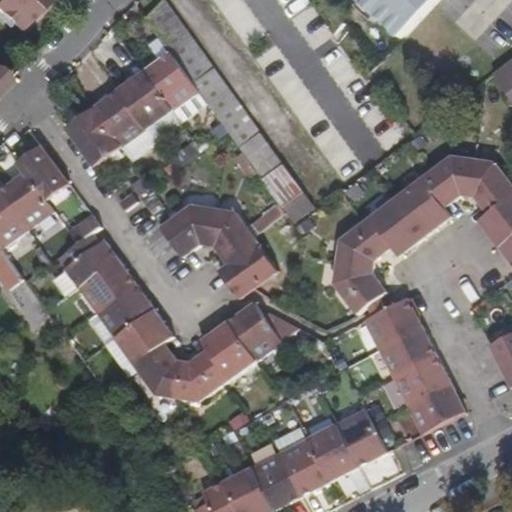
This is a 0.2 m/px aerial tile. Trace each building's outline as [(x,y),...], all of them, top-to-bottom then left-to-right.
[(0,0),(0,12),(20,32),(49,0),(0,0)] [(244,155),(271,192),(279,203),(283,209),(304,193),(165,0),(161,0),(145,20),(170,53),(200,94),(207,103),(224,128),(228,133),(229,134),(244,155)] [(368,0),(408,37),(442,0),(368,0)] [(200,94),(170,53),(145,72),(174,113),(200,94)] [(511,63),(496,75),(511,97),(511,63)] [(174,113),(145,72),(119,91),(148,132),(174,113)] [(148,132),(119,91),(94,109),(124,150),(148,132)] [(181,122),(207,103),(200,94),(174,113),(181,122)] [(124,150),(94,109),(68,129),(97,169),(124,150)] [(156,142),(182,123),(181,122),(174,113),(148,132),(156,142)] [(228,133),(224,128),(215,134),(219,139),(228,133)] [(132,161),(157,143),(156,142),(148,132),(124,150),(132,161)] [(244,155),(229,134),(225,156),(230,162),(235,158),(237,160),(244,155)] [(416,156),(428,147),(420,137),(408,146),(416,156)] [(24,147),(30,156),(41,148),(35,140),(24,147)] [(202,151),(210,145),(207,141),(199,147),(202,151)] [(176,170),(200,153),(200,151),(193,142),(169,160),(172,164),(176,170)] [(72,183),(44,145),(41,148),(30,156),(21,162),(29,173),(48,200),(72,183)] [(469,197),(475,160),(455,157),(429,177),(423,181),(444,209),(462,196),(469,197)] [(511,202),(511,178),(501,164),(475,160),(469,197),(483,199),(495,215),(511,202)] [(165,178),(176,170),(172,164),(161,171),(165,178)] [(48,200),(29,173),(2,193),(30,232),(57,212),(48,200)] [(142,176),(130,185),(137,196),(150,188),(142,176)] [(450,218),(444,209),(423,181),(398,200),(426,237),(437,229),(450,218)] [(350,190),(358,202),(369,194),(361,182),(350,190)] [(150,212),(162,228),(170,222),(162,210),(164,208),(151,189),(139,197),(144,203),(150,212)] [(30,232),(2,193),(0,194),(0,246),(3,251),(30,232)] [(304,193),(283,209),(285,212),(297,227),(317,211),(304,193)] [(137,204),(131,194),(121,201),(127,211),(137,204)] [(426,237),(398,200),(373,219),(395,248),(401,256),(417,245),(426,237)] [(504,250),(511,243),(511,202),(495,215),(484,223),(495,238),(503,250),(504,250)] [(255,235),(285,212),(283,209),(279,203),(252,223),(254,225),(250,228),(255,235)] [(210,248),(216,210),(194,206),(170,222),(162,228),(163,231),(170,240),(177,249),(184,259),(203,247),(210,248)] [(250,228),(241,214),(216,210),(210,248),(221,250),(232,265),(261,243),(255,235),(250,228)] [(94,229),(101,224),(92,212),(69,228),(78,241),(94,229)] [(309,219),(300,226),(306,234),(315,227),(309,219)] [(395,248),(373,219),(366,224),(348,239),(345,264),(380,269),(380,259),(395,248)] [(79,286),(119,257),(113,249),(106,240),(103,242),(94,229),(78,241),(67,249),(76,261),(66,268),(67,270),(54,280),(66,296),(79,286)] [(280,270),(261,243),(232,265),(222,273),(230,285),(232,288),(233,288),(240,298),(254,288),(280,270)] [(25,280),(3,251),(0,246),(0,279),(36,331),(53,319),(47,311),(25,280)] [(51,261),(41,247),(36,250),(46,264),(51,261)] [(119,257),(79,287),(98,312),(137,283),(126,269),(119,257)] [(393,295),(380,277),(380,269),(345,264),(342,286),(365,316),(393,295)] [(116,337),(155,308),(148,299),(137,283),(98,312),(88,320),(106,345),(116,337)] [(385,351),(426,329),(421,319),(412,302),(371,323),(385,351)] [(286,346),(268,321),(255,304),(229,324),(259,366),(286,346)] [(164,319),(155,308),(116,337),(106,345),(128,374),(137,367),(136,365),(166,343),(175,336),(164,319)] [(259,366),(229,324),(213,336),(203,342),(212,354),(234,385),(259,366)] [(441,358),(432,340),(426,329),(385,351),(399,380),(441,358)] [(511,340),(496,348),(500,356),(506,367),(511,379),(511,340)] [(181,399),(187,361),(178,360),(166,343),(136,365),(137,367),(139,370),(157,395),(181,399)] [(228,389),(234,385),(212,354),(199,363),(187,361),(181,399),(209,404),(228,389)] [(335,364),(331,355),(325,358),(329,367),(335,364)] [(351,369),(345,357),(338,361),(344,372),(346,371),(348,371),(351,369)] [(455,387),(450,376),(441,358),(399,380),(414,408),(455,387)] [(349,376),(346,371),(344,372),(338,376),(340,380),(349,376)] [(470,415),(462,399),(455,387),(414,408),(428,436),(470,415)] [(87,419),(108,405),(96,388),(61,412),(77,440),(93,429),(87,419)] [(330,409),(319,388),(313,391),(323,412),(330,409)] [(265,419),(279,410),(276,403),(254,417),(258,423),(264,419),(265,419)] [(294,410),(291,403),(288,405),(283,407),(287,414),(294,410)] [(383,418),(377,408),(369,413),(374,423),(383,418)] [(379,432),(377,428),(374,423),(369,413),(340,428),(362,472),(392,457),(391,455),(384,441),(379,432)] [(241,431),(252,422),(247,414),(235,421),(241,431)] [(268,425),(264,419),(257,424),(261,430),(268,425)] [(384,441),(394,435),(389,427),(379,432),(384,441)] [(362,472),(340,428),(311,442),(334,486),(362,472)] [(334,486),(311,442),(284,456),(307,500),(334,486)] [(282,511),(307,500),(284,456),(256,471),(277,511),(282,511)] [(277,511),(256,471),(226,486),(239,511),(277,511)] [(239,511),(226,486),(207,496),(213,506),(201,511),(239,511)] [(195,511),(201,511),(213,506),(207,496),(191,506),(195,511)]
